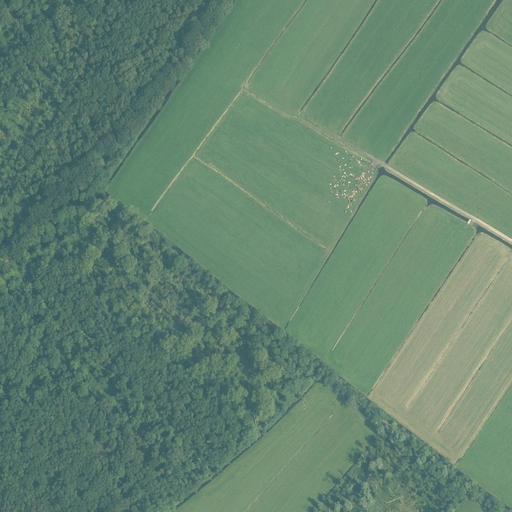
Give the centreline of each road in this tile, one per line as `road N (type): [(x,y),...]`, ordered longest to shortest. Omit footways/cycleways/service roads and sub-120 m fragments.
road 1 (track): [(7,260),(138,114),(222,0)]
road 2 (track): [(249,88),(511,241)]
road 3 (track): [(500,511),(380,427)]
